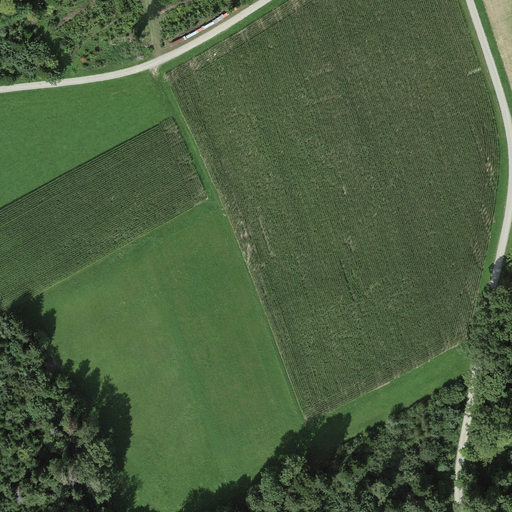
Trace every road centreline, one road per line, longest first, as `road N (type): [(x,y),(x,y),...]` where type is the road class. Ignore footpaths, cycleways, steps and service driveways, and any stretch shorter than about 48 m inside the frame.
road 1 (track): [(463,511),(466,404),(511,190)]
road 2 (track): [(266,0),(149,65),(0,90)]
road 3 (track): [(511,172),(501,93),(470,0)]
